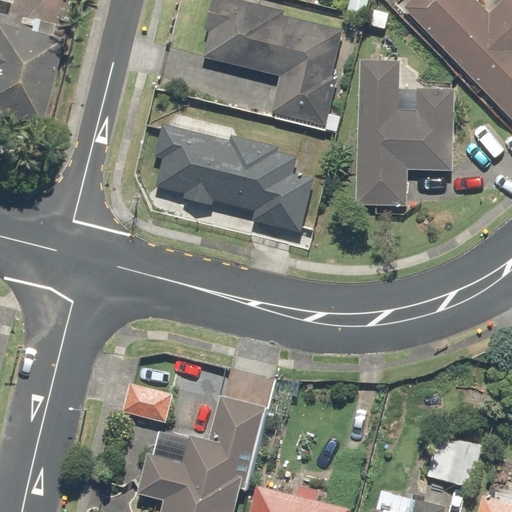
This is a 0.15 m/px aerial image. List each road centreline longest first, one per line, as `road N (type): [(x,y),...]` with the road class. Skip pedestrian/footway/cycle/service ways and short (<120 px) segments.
road 1 (residential): [(511,256),(442,292),(361,314),(289,307),(70,253)]
road 2 (residential): [(70,253),(21,511)]
road 3 (residential): [(131,0),(70,253)]
